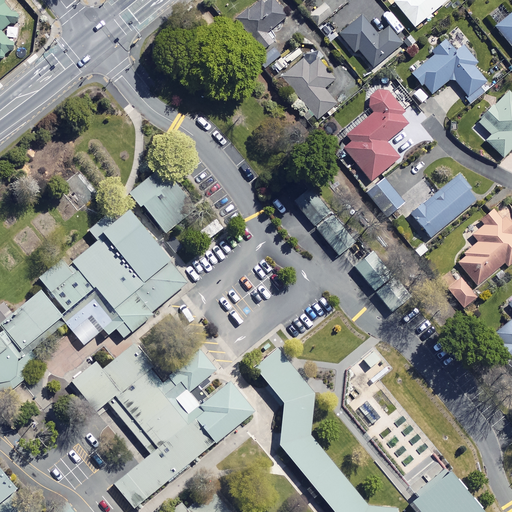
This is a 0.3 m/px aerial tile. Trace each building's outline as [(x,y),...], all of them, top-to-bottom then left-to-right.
[(1,0),(0,1),(0,59),(1,61),(20,46),(8,32),(21,21),(4,0),(1,0)] [(284,15),(272,0),(258,0),(234,20),(259,51),(271,41),(263,32),(284,15)] [(442,1),(441,0),(390,0),(411,26),(442,1)] [(330,13),(321,3),(306,15),(315,26),(330,13)] [(511,10),(493,26),(511,49),(511,10)] [(376,35),(359,15),(337,34),(352,52),(355,49),(371,67),(400,43),(386,27),(376,35)] [(326,24),(319,29),(329,43),(336,38),(326,24)] [(451,50),(442,39),(430,49),(433,54),(409,73),(419,84),(421,83),(429,93),(450,77),(470,101),(488,87),(469,63),(473,60),(460,43),(451,50)] [(306,66),(300,58),(279,75),(315,119),(334,103),(321,88),(332,79),(315,59),(306,66)] [(409,120),(381,86),(363,100),(372,112),(344,134),(350,141),(342,148),(368,180),(397,157),(384,141),(409,120)] [(511,96),(505,90),(475,121),(489,134),(483,140),(501,157),(511,144),(511,96)] [(197,210),(160,167),(126,196),(138,209),(141,207),(166,236),(197,210)] [(99,196),(79,171),(58,188),(78,213),(99,196)] [(474,199),(455,175),(408,213),(428,237),(474,199)] [(401,202),(380,178),(364,191),(385,216),(401,202)] [(327,211),(306,187),(290,200),(311,225),(327,211)] [(62,261),(38,280),(64,312),(93,288),(132,334),(190,287),(121,203),(85,232),(96,244),(68,267),(62,261)] [(511,222),(499,207),(493,212),(490,209),(478,219),(482,223),(469,233),(475,240),(453,259),(475,284),(502,261),(505,265),(511,259),(511,222)] [(350,242),(328,215),(313,227),(335,254),(350,242)] [(368,251),(350,266),(387,310),(405,295),(368,251)] [(473,296),(457,276),(444,287),(460,307),(473,296)] [(64,312),(58,317),(63,324),(82,346),(101,330),(107,337),(115,330),(121,337),(129,331),(93,288),(64,312)] [(58,317),(40,293),(0,324),(0,334),(19,359),(63,324),(58,317)] [(511,295),(505,301),(511,309),(511,317),(492,333),(510,357),(511,355),(511,295)] [(0,395),(8,394),(23,382),(24,368),(0,339),(0,395)] [(115,485),(135,509),(251,413),(225,382),(181,418),(175,410),(221,372),(200,347),(162,379),(136,347),(104,373),(96,362),(69,384),(91,410),(93,413),(96,410),(104,404),(149,457),(139,465),(115,485)] [(276,448),(327,511),(397,511),(398,508),(363,505),(308,442),(314,398),(276,352),(252,371),(281,406),(276,448)] [(0,511),(70,511),(62,502),(50,511),(39,511),(0,465),(0,511)] [(475,511),(441,472),(404,502),(412,511),(475,511)] [(225,511),(204,486),(172,511),(225,511)]
